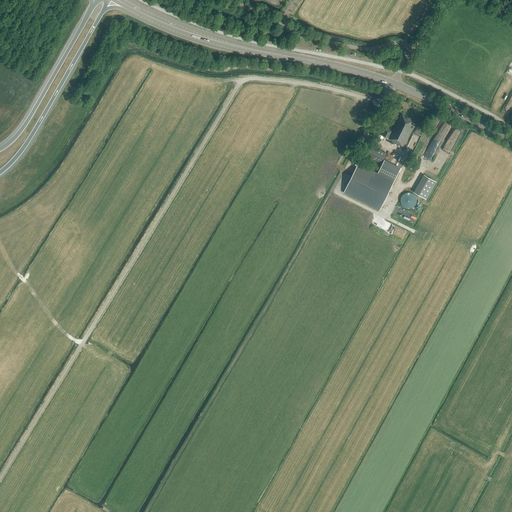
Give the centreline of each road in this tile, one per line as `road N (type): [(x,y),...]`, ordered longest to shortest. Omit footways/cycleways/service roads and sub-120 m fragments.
road 1 (track): [(0,478),(237,87),(261,79),(375,99)]
road 2 (secondary): [(394,83),(229,46),(120,0)]
road 3 (unclassified): [(394,83),(408,45),(360,47),(293,32),(231,0)]
road 4 (motorway): [(0,172),(23,151),(109,0)]
road 5 (motorway): [(96,0),(24,127),(0,150)]
